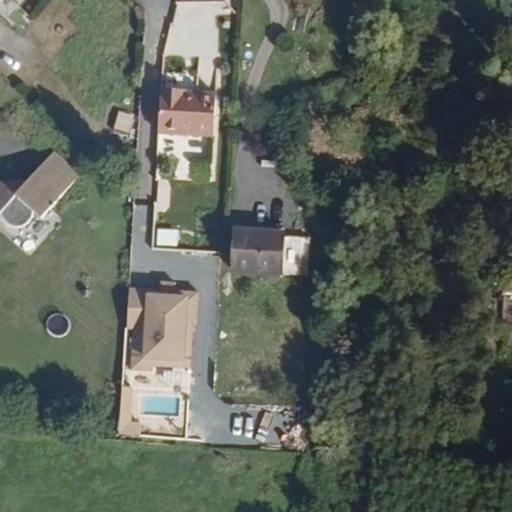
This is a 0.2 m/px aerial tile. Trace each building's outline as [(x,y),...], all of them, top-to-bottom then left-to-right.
[(213,136),(215,96),(184,94),(184,90),(160,88),(158,132),(213,136)] [(160,137),(160,154),(198,154),(198,137),(160,137)] [(33,212),(42,218),(81,176),(54,153),(26,181),(14,182),(4,184),(0,182),(0,217),(4,219),(7,222),(13,227),(17,227),(22,227),(26,224),(30,220),(32,215),(33,212)] [(282,274),(286,233),(236,230),(233,270),(282,274)] [(198,293),(157,291),(156,296),(128,295),(126,329),(133,329),(130,372),(157,373),(158,359),(184,361),(186,323),(196,324),(198,293)]
